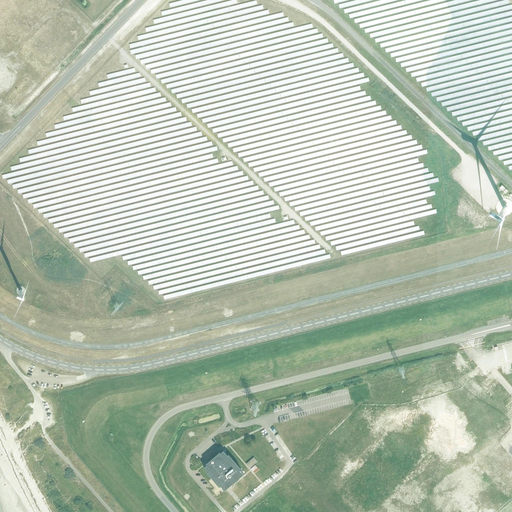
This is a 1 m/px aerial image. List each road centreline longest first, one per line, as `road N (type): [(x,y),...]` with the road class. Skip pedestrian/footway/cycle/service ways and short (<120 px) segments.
road 1 (unclassified): [(511,273),(124,368),(55,363),(0,339)]
road 2 (unclassified): [(175,511),(150,478),(146,453),(155,426),(178,408),(511,324)]
road 3 (track): [(105,37),(329,248)]
road 4 (track): [(287,0),(338,34),(510,200)]
road 5 (unclassified): [(141,0),(0,146)]
